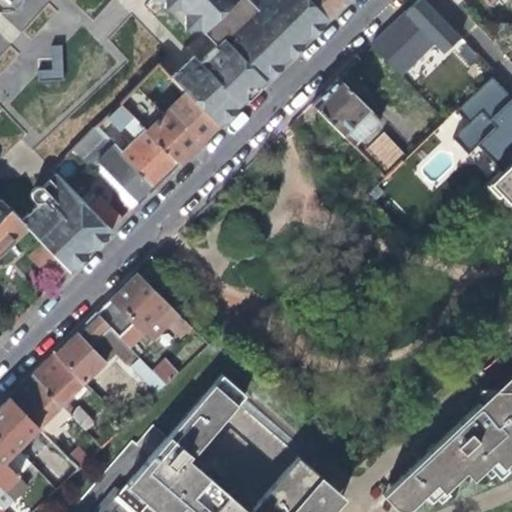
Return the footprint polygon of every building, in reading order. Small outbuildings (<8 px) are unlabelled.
[(146,0),(142,4),(152,14),(161,5),(176,4),(184,12),(184,25),(196,25),(200,30),(207,23),(209,24),(229,4),(284,61),(327,18),(309,0),(146,0)] [(309,0),(327,18),(340,6),(346,0),(309,0)] [(399,77),(434,43),(444,54),(462,37),(426,0),(415,0),(368,45),(399,77)] [(168,76),(183,92),(216,127),(238,106),(259,85),(284,61),(229,4),(209,24),(223,39),(254,70),(242,83),(233,82),(226,82),(202,59),(197,63),(191,56),(180,65),(175,70),(168,76)] [(200,30),(216,45),(223,39),(209,24),(207,23),(200,30)] [(216,45),(202,59),(226,82),(233,82),(242,83),(254,70),(223,39),(216,45)] [(501,167),(511,155),(511,85),(496,68),(457,104),(469,116),(448,137),(462,149),(473,139),(501,167)] [(384,126),(337,78),(326,88),(311,103),(353,144),(359,139),(365,145),(384,126)] [(135,85),(117,103),(177,165),(197,146),(209,134),(216,127),(183,92),(162,112),(135,85)] [(135,139),(120,154),(153,188),(165,176),(177,165),(117,103),(94,126),(109,142),(123,127),(135,139)] [(109,142),(94,126),(78,142),(137,203),(145,196),(153,188),(120,154),(109,142)] [(361,152),(384,174),(402,157),(380,135),(361,152)] [(68,151),(128,212),(137,203),(78,142),(68,151)] [(511,155),(501,167),(484,182),(511,210),(511,155)] [(55,174),(40,188),(50,188),(91,231),(92,248),(101,239),(109,230),(79,199),(55,174)] [(35,207),(20,221),(27,228),(49,252),(67,272),(79,260),(92,248),(91,231),(50,188),(40,188),(34,187),(31,189),(29,191),(28,193),(28,196),(35,201),(35,207)] [(90,188),(79,199),(109,230),(121,220),(90,188)] [(0,219),(10,210),(0,199),(0,219)] [(0,253),(27,228),(20,221),(10,210),(0,219),(0,253)] [(36,265),(54,284),(67,272),(49,252),(36,265)] [(118,292),(95,313),(118,337),(133,323),(138,328),(157,311),(181,336),(191,328),(137,272),(118,292)] [(5,315),(14,323),(19,319),(11,311),(5,315)] [(134,354),(118,337),(95,313),(76,332),(55,352),(84,382),(111,355),(121,366),(134,354)] [(63,402),(84,382),(55,352),(43,364),(31,376),(67,414),(83,431),(92,423),(76,406),(72,411),(63,402)] [(157,393),(164,386),(151,372),(139,359),(132,366),(157,393)] [(162,361),(151,372),(164,386),(175,375),(162,361)] [(112,485),(91,507),(96,511),(97,511),(111,498),(126,511),(325,511),(348,484),(301,447),(264,490),(256,499),(198,452),(204,444),(243,395),(218,374),(116,488),(112,485)] [(49,432),(67,414),(31,376),(20,387),(9,397),(37,428),(52,444),(56,439),(49,432)] [(511,388),(478,388),(478,403),(380,494),(393,506),(397,508),(402,508),(407,506),(420,494),(428,502),(443,488),(464,468),(471,476),(485,464),(498,477),(509,468),(503,462),(511,455),(511,453),(511,388)] [(3,462),(37,428),(9,397),(0,405),(0,475),(8,485),(18,477),(3,462)] [(0,493),(8,485),(0,475),(0,493)]
